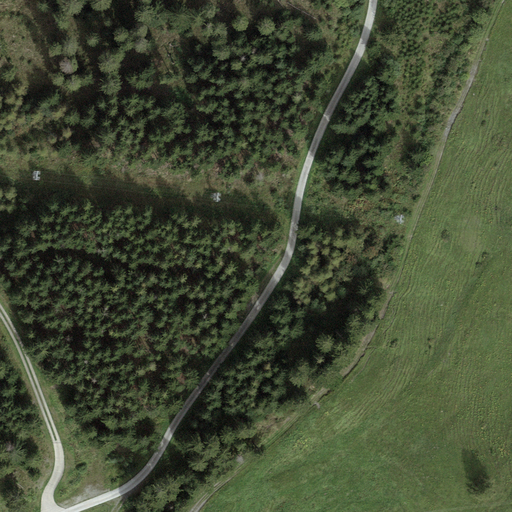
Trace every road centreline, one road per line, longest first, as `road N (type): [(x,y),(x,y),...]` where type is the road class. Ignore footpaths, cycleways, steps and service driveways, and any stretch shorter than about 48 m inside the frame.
road 1 (track): [(503,0),(374,337),(348,375),(201,511)]
road 2 (track): [(121,491),(141,477),(280,269),(299,188),(372,0)]
road 3 (track): [(50,511),(57,436),(0,306)]
